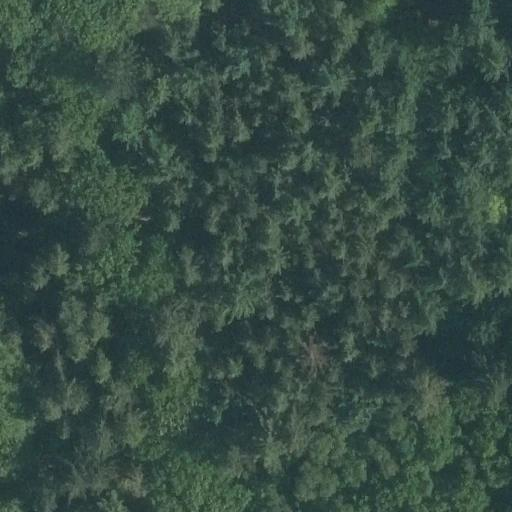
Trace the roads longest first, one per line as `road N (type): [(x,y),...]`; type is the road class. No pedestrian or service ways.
road 1 (track): [(511,339),(244,403),(170,432),(0,476)]
road 2 (track): [(75,0),(170,432),(170,511)]
